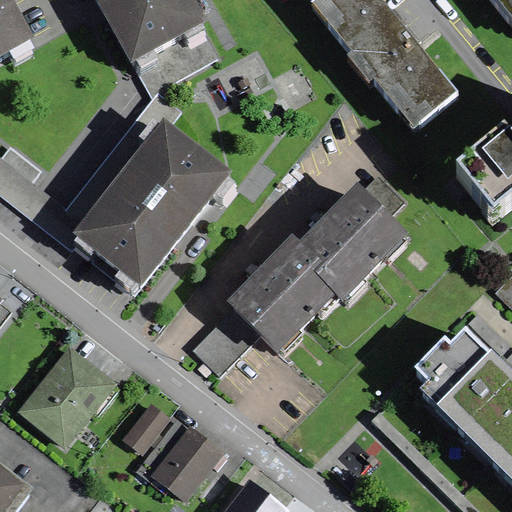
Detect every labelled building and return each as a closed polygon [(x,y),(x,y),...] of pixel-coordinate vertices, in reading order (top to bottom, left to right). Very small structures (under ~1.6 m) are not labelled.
[(10,0),(0,0),(0,62),(35,43),(10,0)] [(192,0),(93,0),(132,70),(135,68),(204,28),(207,26),(192,0)] [(379,0),(320,0),(312,6),(352,57),(348,60),(370,87),(374,84),(415,133),(460,97),(379,0)] [(511,0),(491,0),(511,25),(511,0)] [(49,198),(0,159),(0,196),(32,221),(73,253),(78,242),(75,240),(164,124),(170,129),(182,114),(158,95),(222,60),(204,28),(135,68),(153,101),(66,211),(49,198)] [(170,129),(164,124),(75,240),(78,242),(143,292),(232,177),(170,129)] [(511,139),(506,131),(457,172),(494,219),(511,204),(511,139)] [(378,178),(364,194),(390,220),(406,205),(378,178)] [(294,240),(228,307),(233,312),(259,339),(279,359),(335,299),(343,306),(408,238),(390,220),(364,194),(358,188),(301,247),(294,240)] [(511,277),(494,295),(511,312),(511,277)] [(3,304),(0,301),(0,331),(12,314),(2,306),(3,304)] [(259,339),(233,312),(194,353),(221,380),(259,339)] [(446,342),(415,374),(427,387),(419,395),(511,486),(511,348),(479,316),(457,337),(459,340),(451,348),(446,342)] [(118,387),(71,351),(20,415),(67,452),(95,417),(98,420),(118,393),(116,391),(118,387)] [(171,421),(151,406),(123,443),(143,458),(171,421)] [(226,456),(190,428),(190,430),(178,421),(164,439),(155,450),(136,475),(165,495),(169,491),(187,505),(226,456)] [(0,511),(20,511),(34,494),(0,468),(0,511)] [(286,511),(249,483),(226,511),(286,511)]
